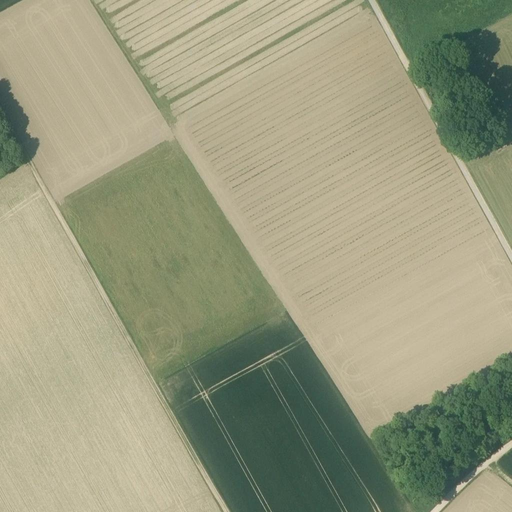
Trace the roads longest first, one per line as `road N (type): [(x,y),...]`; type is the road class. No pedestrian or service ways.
road 1 (track): [(0,112),(224,511)]
road 2 (track): [(511,260),(369,0)]
